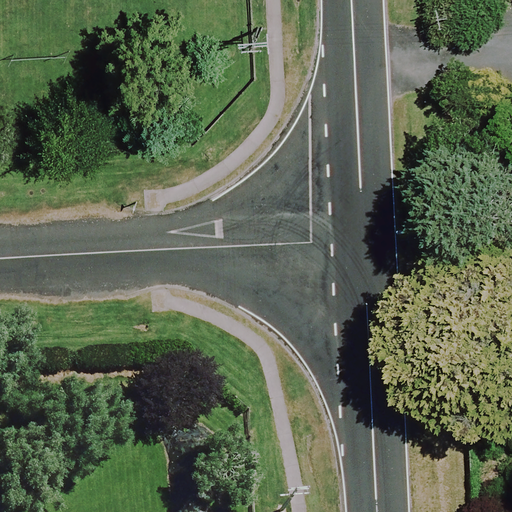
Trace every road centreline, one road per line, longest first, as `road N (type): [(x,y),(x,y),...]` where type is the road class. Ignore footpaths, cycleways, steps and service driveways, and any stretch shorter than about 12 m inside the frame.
road 1 (residential): [(364,239),(0,257)]
road 2 (residential): [(364,239),(379,511)]
road 3 (residential): [(351,0),(364,239)]
